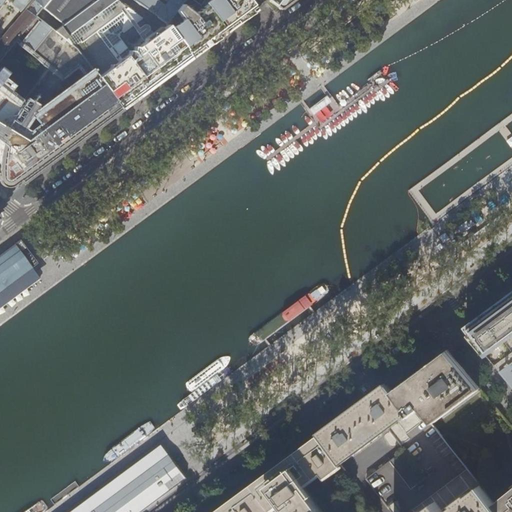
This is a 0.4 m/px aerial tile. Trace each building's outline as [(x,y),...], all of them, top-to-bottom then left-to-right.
[(35,17),(25,9),(32,0),(0,0),(0,59),(16,40),(35,17)] [(35,17),(39,12),(48,0),(32,0),(25,9),(35,17)] [(95,0),(48,0),(39,12),(56,29),(95,0)] [(116,33),(140,15),(118,0),(95,0),(56,29),(76,48),(121,109),(127,104),(156,83),(178,67),(185,62),(192,57),(168,23),(135,47),(136,49),(131,53),(118,35),(116,33)] [(135,0),(167,22),(183,0),(135,0)] [(230,28),(256,9),(258,8),(263,4),(267,0),(204,0),(201,5),(194,0),(183,0),(167,22),(168,23),(192,57),(197,52),(230,28)] [(267,0),(280,9),(292,0),(267,0)] [(16,182),(17,182),(18,184),(90,131),(121,109),(76,48),(56,29),(39,12),(35,17),(16,40),(19,43),(49,66),(21,102),(0,86),(0,181),(2,183),(4,185),(6,186),(8,186),(9,186),(11,185),(13,185),(15,184),(16,182)] [(118,35),(143,17),(140,15),(116,33),(118,35)] [(0,65),(19,43),(16,40),(0,59),(0,65)] [(0,290),(38,262),(20,239),(0,253),(0,290)] [(511,361),(511,292),(495,305),(480,317),(467,327),(472,333),(469,334),(500,371),(511,361)] [(433,423),(481,388),(448,350),(431,362),(423,368),(392,392),(410,414),(420,407),(433,423)] [(511,361),(500,371),(511,385),(511,361)] [(457,453),(433,423),(420,407),(410,414),(392,392),(388,385),(367,401),(333,426),(324,432),(320,435),(340,461),(344,457),(389,425),(405,447),(396,453),(398,454),(367,477),(388,506),(457,453)] [(340,461),(320,435),(285,461),(277,468),(217,511),(270,511),(283,502),(290,511),(324,511),(305,486),(322,473),(326,478),(344,465),(340,461)] [(140,511),(188,477),(183,472),(168,452),(88,511),(140,511)] [(511,511),(511,479),(491,496),(490,496),(502,511),(511,511)] [(502,511),(490,496),(491,496),(483,485),(471,494),(470,493),(455,504),(457,506),(448,511),(444,511),(437,503),(426,511),(425,510),(421,511),(502,511)]
